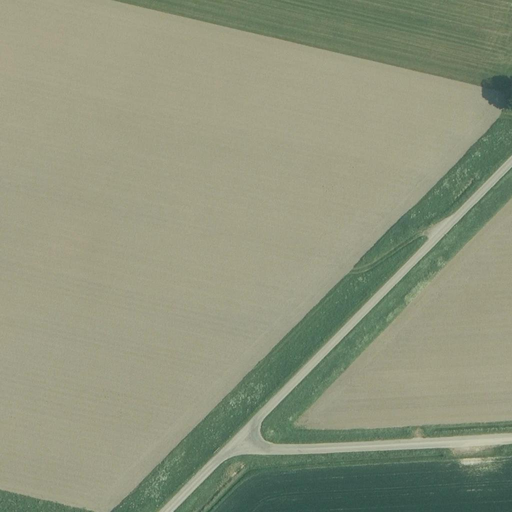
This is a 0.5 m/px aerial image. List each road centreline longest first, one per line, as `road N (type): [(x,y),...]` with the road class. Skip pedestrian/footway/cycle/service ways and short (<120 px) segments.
road 1 (unclassified): [(237,440),(511,162)]
road 2 (unclassified): [(237,440),(276,450),(511,438)]
